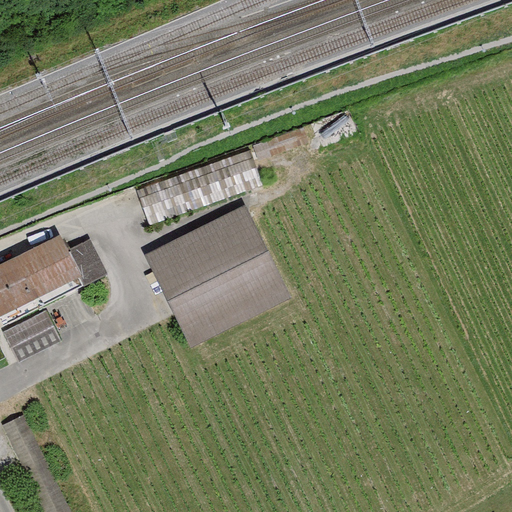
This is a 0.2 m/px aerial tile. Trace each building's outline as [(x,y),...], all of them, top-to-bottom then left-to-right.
[(147,219),(260,190),(251,154),(138,183),(147,219)] [(251,214),(153,260),(196,349),(294,303),(251,214)] [(65,238),(0,270),(0,320),(85,278),(65,238)] [(15,355),(34,350),(31,340),(50,334),(45,317),(7,327),(15,355)] [(31,490),(53,482),(28,414),(6,422),(31,490)]
